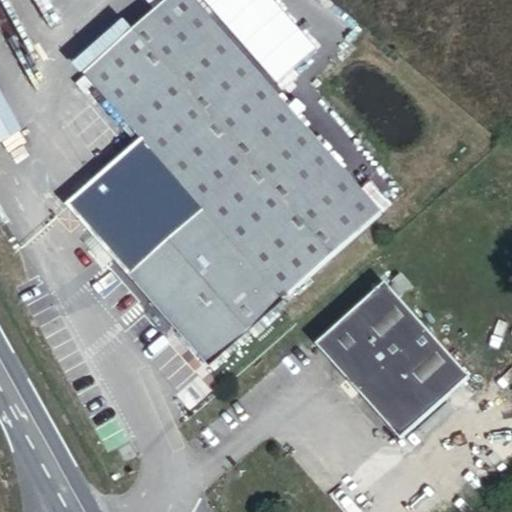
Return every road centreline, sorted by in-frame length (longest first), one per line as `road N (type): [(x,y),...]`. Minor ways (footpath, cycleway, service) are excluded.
road 1 (unknown): [(0,91),(139,369),(175,476)]
road 2 (secondary): [(0,372),(77,511)]
